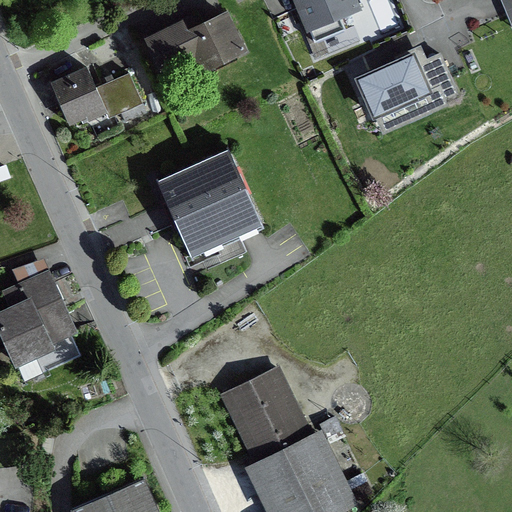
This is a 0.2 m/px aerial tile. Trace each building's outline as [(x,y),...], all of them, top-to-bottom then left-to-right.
[(289,0),(302,29),(358,6),(355,0),(289,0)] [(187,14),(142,35),(159,70),(194,54),(200,68),(244,47),(225,8),(192,24),(187,14)] [(353,80),(372,121),(433,94),(414,53),(353,80)] [(84,66),(49,81),(67,122),(103,107),(106,115),(138,102),(126,73),(93,87),(84,66)] [(226,152),(156,182),(189,257),(259,226),(226,152)] [(13,303),(0,308),(0,332),(13,362),(54,344),(50,335),(71,326),(41,260),(12,272),(17,282),(6,287),(13,303)] [(248,465),(270,511),(338,511),(352,505),(315,431),(307,435),(275,371),(228,394),(260,459),(248,465)] [(0,466),(28,463),(24,433),(0,436),(0,466)] [(158,511),(143,477),(72,507),(74,511),(158,511)]
